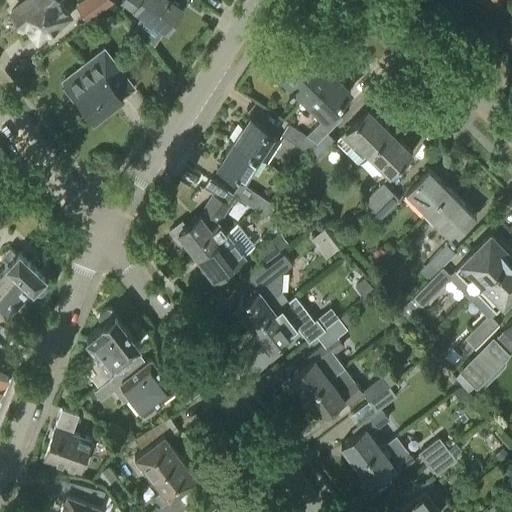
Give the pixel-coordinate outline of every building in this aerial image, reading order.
[(37,40),(70,15),(57,0),(24,0),(10,11),(23,27),(25,25),(37,40)] [(82,0),(75,5),(83,16),(87,21),(114,1),(113,0),(82,0)] [(123,0),(133,7),(166,29),(182,6),(173,0),(123,0)] [(123,16),(114,4),(104,11),(113,23),(123,16)] [(303,45),(278,71),(301,94),(327,68),(303,45)] [(92,118),(132,88),(134,86),(104,48),(62,79),(65,83),(62,86),(72,99),(76,97),(92,118)] [(327,68),(301,94),(324,117),(305,134),(316,141),(326,131),(341,116),(333,107),(350,90),(327,68)] [(336,140),(357,162),(357,163),(368,153),(367,152),(389,129),(367,107),(341,135),(336,140)] [(250,114),(233,140),(256,155),(266,162),(280,140),(263,129),(266,125),(250,114)] [(305,134),(288,123),(281,134),(306,151),(309,148),(316,141),(305,134)] [(389,129),(367,152),(368,153),(389,174),(411,151),(389,129)] [(326,131),(316,141),(309,148),(318,157),(335,139),(326,131)] [(233,140),(216,166),(232,177),(235,172),(243,177),(256,155),(233,140)] [(452,191),(428,167),(406,189),(430,213),(452,191)] [(372,207),(390,189),(382,181),(364,199),(372,207)] [(273,203),(249,187),(240,182),(232,193),(266,215),(273,203)] [(200,213),(185,225),(181,220),(168,230),(183,249),(188,245),(196,254),(226,231),(218,221),(229,203),(227,202),(232,193),(218,184),(213,193),(200,213)] [(390,189),(372,207),(367,212),(376,221),(399,198),(390,189)] [(452,191),(430,213),(449,233),(449,236),(452,239),(476,215),(452,191)] [(237,222),(226,231),(196,254),(214,278),(217,275),(220,279),(235,267),(232,264),(236,261),(236,260),(244,254),(243,253),(254,245),(237,222)] [(325,224),(311,232),(322,253),(336,245),(325,224)] [(280,232),(271,239),(279,249),(288,242),(280,232)] [(475,290),(511,252),(511,251),(500,240),(498,242),(489,234),(454,269),(475,290)] [(262,263),(279,250),(271,239),(253,253),(262,263)] [(455,251),(447,244),(446,242),(428,260),(437,269),(455,251)] [(0,303),(10,313),(33,289),(37,293),(40,293),(46,286),(46,283),(42,279),(45,275),(18,250),(16,253),(10,247),(0,257),(6,263),(0,269),(0,303)] [(236,283),(246,296),(234,305),(252,327),(288,300),(281,290),(282,272),(292,264),(283,252),(265,267),(262,263),(236,283)] [(511,252),(475,290),(495,310),(511,293),(511,252)] [(413,295),(422,304),(449,276),(441,267),(442,266),(441,265),(411,296),(412,296),(413,295)] [(294,295),(288,300),(252,327),(269,350),(291,332),(290,331),(304,320),(295,309),(301,305),(294,295)] [(97,386),(114,373),(109,366),(118,359),(121,363),(129,356),(126,353),(139,343),(116,313),(115,313),(110,307),(107,307),(98,314),(98,317),(102,323),(85,336),(98,352),(81,365),(97,386)] [(332,320),(324,327),(332,337),(326,342),(306,357),(308,361),(289,375),(304,396),(344,366),(334,352),(343,345),(336,336),(349,325),(341,314),(332,320)] [(497,323),(488,315),(467,337),(475,345),(474,346),(475,347),(499,323),(498,322),(497,323)] [(511,318),(502,329),(503,329),(495,337),(493,335),(459,369),(476,385),(477,386),(478,387),(479,387),(480,387),(481,387),(482,386),(483,385),(505,364),(505,363),(506,362),(506,361),(506,360),(506,359),(505,358),(505,357),(509,353),(511,350),(511,318)] [(123,366),(114,373),(97,386),(93,389),(100,398),(112,387),(122,400),(130,394),(143,411),(174,387),(150,357),(142,363),(136,355),(123,365),(123,366)] [(344,366),(304,396),(320,417),(339,402),(342,405),(360,390),(362,389),(344,366)] [(381,375),(362,389),(360,390),(369,401),(390,386),(403,376),(396,366),(382,375),(381,375)] [(454,392),(460,400),(468,393),(462,385),(454,392)] [(369,401),(376,411),(357,425),(359,429),(340,443),(355,464),(380,446),(369,431),(388,417),(380,406),(396,394),(390,386),(369,401)] [(80,469),(91,438),(71,431),(78,412),(61,406),(54,424),(43,455),(80,469)] [(169,415),(134,437),(141,450),(133,455),(151,477),(180,454),(167,437),(178,428),(169,415)] [(118,447),(134,437),(127,426),(112,435),(118,447)] [(447,447),(439,436),(417,452),(426,464),(447,447)] [(390,460),(380,446),(355,464),(371,485),(390,470),(393,474),(413,459),(405,448),(390,460)] [(447,447),(426,464),(435,475),(456,459),(447,447)] [(501,447),(493,453),(499,461),(507,454),(501,447)] [(180,454),(151,477),(160,490),(153,495),(160,505),(157,507),(156,505),(146,511),(175,511),(186,504),(177,493),(198,477),(180,454)] [(116,476),(108,465),(99,471),(107,483),(116,476)] [(58,511),(97,511),(100,504),(92,501),(96,487),(61,478),(55,477),(51,491),(64,496),(58,511)] [(433,511),(441,507),(446,503),(428,479),(408,494),(411,497),(391,511),(433,511)] [(199,511),(192,511),(186,504),(175,511),(224,511),(215,500),(199,511)]
